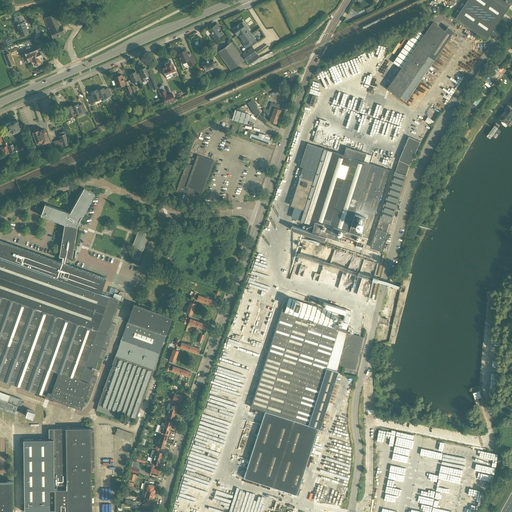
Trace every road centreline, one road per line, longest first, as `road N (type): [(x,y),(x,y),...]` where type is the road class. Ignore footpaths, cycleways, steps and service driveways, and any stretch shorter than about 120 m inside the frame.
road 1 (unclassified): [(352,511),(354,404),(413,176),(445,112),(511,23)]
road 2 (unclassified): [(162,511),(260,213)]
road 3 (residential): [(0,111),(249,3)]
road 4 (unknown): [(140,280),(87,411),(0,385)]
road 5 (unclassified): [(260,213),(306,76),(349,0)]
road 6 (secondary): [(78,68),(236,0)]
road 7 (residential): [(112,189),(81,259),(140,280)]
